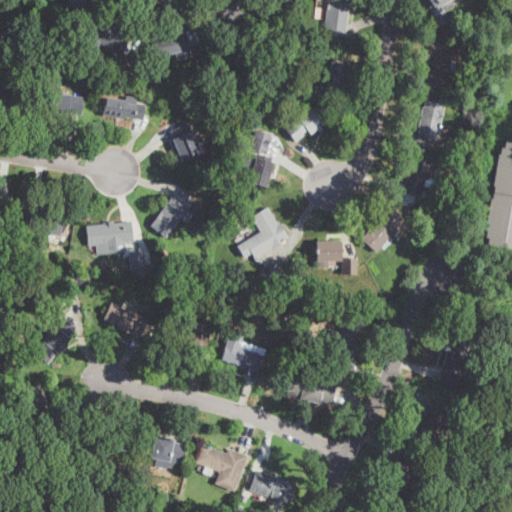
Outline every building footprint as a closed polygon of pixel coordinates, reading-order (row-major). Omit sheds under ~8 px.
[(219,0),(226,0),(229,2),(230,0),(234,0),(243,6),(239,12),(236,10),(222,30),(207,18),(219,0)] [(353,0),(353,7),(349,6),(346,32),(324,30),(327,2),(315,0),(353,0)] [(426,0),(438,25),(449,20),(445,12),(453,7),(451,2),(455,0),(426,0)] [(118,53),(117,55),(92,34),(105,18),(130,39),(118,53)] [(182,33),(185,43),(189,42),(192,53),(178,57),(177,52),(157,57),(153,41),(182,33)] [(455,55),(454,61),(452,60),(446,86),(428,82),(433,56),(428,55),(432,38),(458,44),(455,55)] [(244,61),(239,64),(235,57),(240,54),(244,61)] [(343,87),(343,89),(325,85),(331,59),(348,63),(343,87)] [(237,86),(230,91),(227,86),(234,82),(237,86)] [(26,110),(25,113),(0,109),(0,85),(21,89),(21,94),(28,95),(26,110)] [(84,97),(81,115),(42,109),(45,92),(45,91),(84,97)] [(142,115),(141,120),(102,115),(105,97),(144,102),(142,115)] [(438,137),(438,139),(418,135),(424,100),(444,104),(438,137)] [(301,138),(295,143),(284,128),(315,103),(326,117),(301,138)] [(245,116),(239,120),(234,112),(241,108),(245,116)] [(198,145),(201,152),(183,159),(177,145),(170,149),(167,141),(174,138),(170,130),(188,122),(198,145)] [(271,171),(267,188),(248,183),(256,154),(248,151),(256,127),(272,132),(265,155),(274,157),(271,171)] [(511,141),(511,249),(486,244),(487,238),(485,238),(502,147),(504,148),(506,140),(511,141)] [(423,188),(419,198),(404,191),(406,185),(405,184),(410,172),(407,170),(408,169),(416,152),(436,162),(423,188)] [(445,155),(443,161),(437,159),(438,153),(445,155)] [(192,203),(167,238),(150,225),(175,191),(192,203)] [(436,213),(433,217),(420,209),(422,204),(436,213)] [(289,237),(258,256),(254,250),(244,257),(231,236),(240,230),(237,225),(269,205),(289,237)] [(386,243),(378,253),(361,239),(389,206),(405,220),(386,243)] [(64,219),(61,235),(29,229),(32,209),(64,215),(64,219)] [(210,222),(207,232),(197,228),(200,219),(210,222)] [(125,242),(126,251),(105,254),(104,245),(88,247),(88,224),(131,220),(133,241),(125,242)] [(20,236),(19,247),(11,246),(11,242),(12,235),(20,236)] [(340,261),(316,261),(316,240),(340,240),(340,261)] [(146,267),(131,269),(129,251),(143,249),(146,267)] [(357,258),(356,275),(341,274),(342,257),(357,258)] [(282,267),(274,285),(272,284),(268,293),(259,289),(263,280),(259,278),(266,260),(282,267)] [(203,274),(202,280),(193,278),(195,272),(203,274)] [(148,320),(140,338),(103,321),(112,303),(148,320)] [(305,310),(302,318),(293,314),(296,306),(305,310)] [(75,329),(47,364),(33,353),(63,316),(77,327),(75,329)] [(362,322),(355,344),(349,362),(331,355),(333,348),(323,345),(328,329),(339,332),(345,316),(362,322)] [(300,320),(298,327),(292,325),(294,318),(300,320)] [(209,334),(205,352),(165,341),(170,323),(209,334)] [(265,362),(263,369),(243,364),(242,367),(219,362),(226,332),(242,336),(240,342),(266,349),(263,361),(265,362)] [(460,374),(456,386),(436,380),(447,348),(451,336),(470,343),(460,374)] [(312,353),(311,355),(299,349),(302,342),(315,348),(312,353)] [(332,400),(331,403),(287,393),(291,375),(335,384),(332,400)] [(49,413),(52,419),(52,421),(36,427),(31,414),(28,415),(25,406),(28,405),(21,391),(40,383),(46,398),(44,399),(49,413)] [(459,408),(455,419),(451,417),(438,451),(415,442),(421,425),(425,427),(436,399),(459,408)] [(182,462),(181,464),(136,454),(140,434),(185,444),(182,462)] [(203,443),(226,452),(228,449),(247,456),(234,491),(215,484),(220,471),(213,469),(210,477),(201,473),(204,465),(195,462),(203,443)] [(88,446),(95,448),(96,446),(123,452),(118,474),(77,465),(82,445),(88,446)] [(404,484),(395,500),(379,491),(395,460),(400,450),(417,459),(404,484)] [(294,484),(287,503),(249,489),(256,470),(294,484)] [(28,483),(26,491),(20,489),(22,482),(28,483)] [(171,499),(169,506),(163,505),(166,497),(171,499)] [(124,500),(122,511),(114,510),(116,499),(124,500)]
